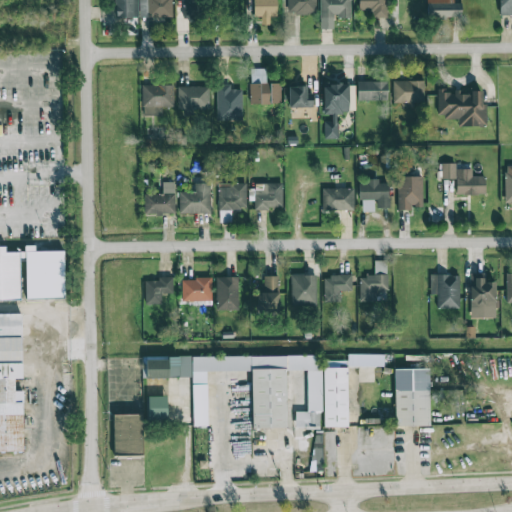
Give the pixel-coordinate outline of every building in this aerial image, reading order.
[(138,17),(137,0),(115,0),(116,17),(138,17)] [(139,0),(140,18),(172,17),(171,0),(139,0)] [(203,0),(183,0),(183,19),(204,18),(203,0)] [(276,0),(247,0),(248,16),(261,16),(261,24),(270,24),(269,16),(277,16),(276,0)] [(288,0),(288,15),(316,14),(315,0),(288,0)] [(349,0),(319,0),(319,17),(349,18),(349,0)] [(358,0),(359,10),(374,9),(374,18),(386,17),(386,0),(358,0)] [(453,0),(426,0),(426,17),(461,17),(462,3),(454,3),(453,0)] [(511,0),(498,0),(498,15),(511,15),(511,0)] [(250,103),(280,104),(281,83),(266,83),(266,69),(250,68),(250,103)] [(423,80),(392,81),(393,102),(423,102),(423,80)] [(387,81),(357,81),(357,100),(387,101),(387,81)] [(241,89),(230,89),(230,84),(216,84),(217,120),(242,120),(241,89)] [(349,85),(323,84),(323,115),(332,115),(332,122),(324,122),(324,138),(338,138),(338,113),(349,113),(349,85)] [(142,85),(142,116),(162,115),(162,107),(173,107),(173,85),(142,85)] [(178,109),(186,108),(186,110),(209,110),(209,86),(177,87),(178,109)] [(289,108),(313,107),(312,93),(307,93),(306,86),(288,86),(289,108)] [(481,89),(437,90),(438,114),(444,114),(444,119),(457,119),(458,126),(486,126),(486,104),(481,104),(481,89)] [(455,179),(456,195),(485,194),(485,176),(472,176),(472,168),(456,169),(455,163),(441,163),(441,179),(455,179)] [(422,176),(397,177),(398,210),(410,210),(410,206),(423,206),(422,176)] [(389,210),(389,183),(379,183),(379,181),(360,181),(360,210),(389,210)] [(144,214),(175,214),(174,182),(162,182),(162,194),(143,194),(144,214)] [(210,213),(210,183),(194,183),(195,191),(179,192),(179,213),(210,213)] [(246,183),(218,183),(218,210),(246,209),(246,183)] [(255,209),(283,208),(282,183),(254,184),(255,209)] [(353,188),(322,188),(323,211),(354,211),(353,188)] [(0,301),(61,300),(60,251),(31,252),(30,247),(18,247),(17,253),(1,253),(1,247),(0,247),(0,301)] [(359,301),(376,302),(376,290),(387,290),(387,261),(374,260),(374,276),(359,276),(359,301)] [(484,273),(469,274),(470,318),(495,318),(495,282),(484,282),(484,273)] [(316,275),(291,274),(290,305),(316,305),(316,275)] [(323,275),(324,302),(340,301),(340,291),(352,291),(351,275),(323,275)] [(459,275),(429,275),(430,295),(437,294),(437,308),(459,308),(459,275)] [(144,280),(145,304),(161,304),(160,294),(173,293),(173,276),(157,277),(157,280),(144,280)] [(217,310),(238,309),(237,276),(216,277),(217,310)] [(279,276),(263,276),(263,288),(257,288),(257,308),(278,309),(279,276)] [(211,278),(182,279),(182,300),(211,300),(211,278)] [(0,314),(16,314),(16,381),(7,381),(7,391),(17,391),(19,453),(0,453),(0,314)] [(348,365),(348,353),(383,354),(383,366),(348,365)] [(146,378),(146,358),(320,354),(322,411),(319,411),(319,429),(294,429),(294,411),(306,411),(305,370),(286,370),(288,428),(253,429),(251,371),(207,372),(208,426),(192,427),(191,377),(146,378)] [(324,426),(323,367),(348,367),(349,426),(324,426)] [(430,426),(396,426),(395,389),(429,389),(430,426)] [(146,397),(167,396),(167,419),(147,419),(146,397)] [(113,456),(113,413),(142,413),(142,456),(113,456)] [(312,470),(322,470),(323,442),(313,442),(312,470)]
